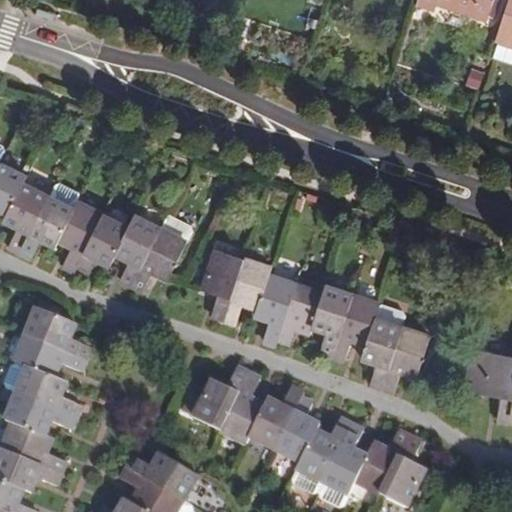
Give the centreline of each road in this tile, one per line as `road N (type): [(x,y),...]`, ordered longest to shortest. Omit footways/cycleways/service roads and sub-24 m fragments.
road 1 (residential): [(0,40),(144,100),(511,226)]
road 2 (residential): [(511,197),(351,143),(158,64),(0,21)]
